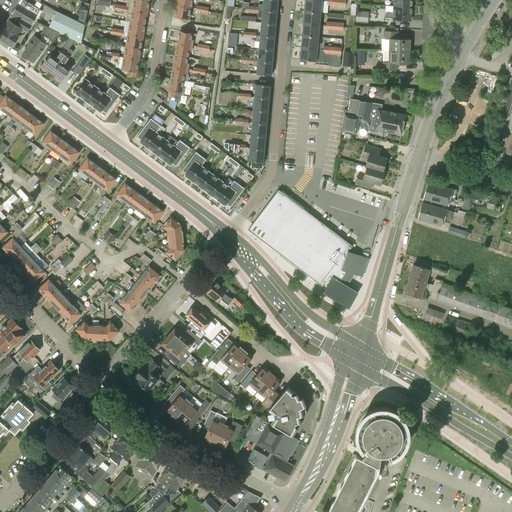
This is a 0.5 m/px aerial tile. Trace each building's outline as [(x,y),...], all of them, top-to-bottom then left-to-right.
[(19,0),(0,33),(0,38),(12,46),(22,29),(27,32),(40,10),(23,0),(19,0)] [(149,1),(143,0),(134,0),(132,10),(146,13),(149,1)] [(277,12),(277,0),(263,0),(263,10),(277,12)] [(321,1),(312,0),(305,0),(304,11),(320,13),(321,6),(321,1)] [(188,20),(190,7),(176,5),(174,17),(188,20)] [(411,21),(411,7),(395,6),(395,13),(386,12),(386,19),(394,19),(394,20),(411,21)] [(87,11),(80,9),(78,22),(85,23),(87,11)] [(146,13),(132,10),(130,22),(144,25),(146,13)] [(277,12),(263,10),(261,23),(276,24),(277,12)] [(320,13),(304,11),(303,24),(319,25),(320,13)] [(367,23),(368,12),(356,11),(355,21),(367,23)] [(86,25),(78,22),(57,12),(49,28),(60,33),(82,44),(86,25)] [(144,25),(130,22),(128,34),(142,37),(144,25)] [(325,29),(334,30),(335,23),(326,22),(325,29)] [(276,24),(261,23),(260,36),(275,37),(276,24)] [(335,23),(334,30),(343,31),(344,24),(335,23)] [(319,25),(303,24),(302,36),(318,37),(319,25)] [(22,55),(34,63),(47,45),(50,47),(60,33),(46,26),(41,33),(43,35),(40,39),(34,35),(22,55)] [(180,31),(178,43),(192,45),(193,39),(191,39),(192,33),(180,31)] [(237,46),(237,33),(228,32),(228,46),(237,46)] [(391,39),(390,51),(409,52),(410,40),(398,39),(398,32),(384,32),(384,39),(391,39)] [(142,37),(128,34),(126,46),(140,48),(142,37)] [(255,41),(260,41),(259,48),(273,50),(275,37),(260,36),(256,35),(256,38),(255,41)] [(318,37),(302,36),(301,42),(301,48),(317,49),(318,37)] [(66,43),(71,47),(71,46),(74,42),(70,38),(66,43)] [(354,41),(345,40),(342,66),(352,67),(354,41)] [(192,45),(178,43),(176,55),(188,57),(189,51),(191,51),(192,45)] [(140,48),(126,46),(124,57),(138,60),(140,48)] [(273,50),(259,48),(258,56),(254,56),(254,58),(254,61),(258,61),(272,62),(273,50)] [(317,49),(301,48),(300,60),(322,62),(322,56),(323,53),(323,50),(317,49)] [(61,81),(70,69),(64,64),(73,52),(70,49),(67,54),(52,74),(61,81)] [(50,54),(40,66),(52,74),(67,54),(62,50),(56,59),(50,54)] [(409,64),(409,52),(390,51),(389,63),(383,63),(382,70),(397,70),(397,64),(409,64)] [(78,64),(83,68),(91,58),(85,54),(78,64)] [(332,54),(330,54),(329,66),(339,67),(341,55),(332,54)] [(188,57),(176,55),(173,66),(188,69),(189,63),(187,63),(188,57)] [(130,77),(135,78),(138,60),(124,57),(122,69),(131,71),(130,77)] [(271,76),(272,62),(258,61),(257,74),(271,76)] [(188,69),(173,66),(171,78),(187,81),(188,75),(187,75),(188,69)] [(82,71),(76,67),(71,72),(77,77),(82,71)] [(173,98),(175,92),(189,94),(191,82),(187,82),(187,81),(171,78),(168,97),(173,98)] [(75,94),(85,101),(96,87),(86,79),(75,94)] [(511,103),(511,79),(501,118),(506,120),(507,120),(511,103)] [(210,86),(198,84),(194,83),(193,88),(209,91),(210,86)] [(256,84),(255,97),(269,98),(270,86),(256,84)] [(369,86),(369,91),(376,91),(376,96),(383,96),(384,86),(369,86)] [(96,87),(85,101),(95,108),(105,94),(96,87)] [(110,88),(105,94),(95,108),(100,113),(102,111),(106,114),(120,95),(110,88)] [(0,109),(7,114),(15,102),(6,95),(4,98),(0,103),(0,109)] [(269,98),(255,97),(253,110),(268,111),(269,98)] [(356,114),(356,116),(359,116),(368,118),(371,119),(376,120),(404,125),(406,116),(381,111),(382,106),(371,104),(371,103),(350,99),(348,112),(356,114)] [(7,114),(16,121),(25,109),(15,102),(7,114)] [(34,116),(25,109),(16,121),(26,128),(34,116)] [(268,111),(253,110),(253,111),(246,110),(246,119),(248,120),(248,122),(252,122),(267,124),(268,111)] [(355,134),(359,116),(356,116),(345,113),(341,132),(355,134)] [(44,123),(34,116),(26,128),(35,135),(44,123)] [(139,142),(145,147),(156,132),(161,126),(150,118),(143,128),(136,137),(141,140),(139,142)] [(402,135),(404,125),(376,120),(371,119),(368,131),(376,133),(377,130),(402,135)] [(267,124),(252,122),(252,128),(245,127),(245,135),(251,135),(265,136),(267,124)] [(9,137),(15,130),(11,128),(7,133),(8,133),(6,135),(9,137)] [(42,142),(52,149),(60,138),(51,131),(42,142)] [(156,132),(145,147),(155,154),(165,139),(156,132)] [(265,136),(251,135),(250,148),(264,149),(265,136)] [(70,145),(60,138),(52,149),(61,156),(70,145)] [(155,154),(164,161),(175,146),(174,146),(165,139),(155,154)] [(179,140),(174,146),(175,146),(164,161),(170,165),(171,163),(176,166),(190,148),(179,140)] [(238,150),(239,145),(229,144),(229,146),(228,151),(238,158),(239,150),(238,150)] [(79,152),(70,145),(61,156),(71,163),(79,152)] [(363,158),(369,160),(366,167),(385,173),(385,172),(383,172),(387,159),(379,157),(381,150),(367,146),(363,158)] [(263,162),(264,149),(250,148),(245,147),(245,150),(245,155),(249,155),(249,161),(263,162)] [(184,176),(190,180),(201,166),(206,160),(195,152),(181,170),(186,174),(184,176)] [(79,169),(88,176),(97,165),(87,158),(79,169)] [(106,172),(97,165),(88,176),(98,183),(106,172)] [(201,166),(190,180),(200,187),(210,173),(201,166)] [(381,185),(385,173),(366,167),(368,168),(366,174),(360,172),(356,184),(371,189),(373,182),(381,185)] [(116,179),(106,172),(98,183),(107,190),(116,179)] [(200,187),(209,194),(220,180),(210,173),(200,187)] [(60,182),(54,177),(48,186),(54,190),(60,182)] [(209,194),(219,202),(230,187),(229,187),(220,180),(209,194)] [(230,207),(237,198),(244,188),(234,181),(229,187),(230,187),(219,202),(224,206),(226,204),(230,207)] [(116,195),(126,202),(134,190),(125,183),(116,195)] [(427,183),(425,191),(450,198),(452,190),(427,183)] [(126,202),(135,209),(144,197),(134,190),(126,202)] [(291,200),(281,192),(282,191),(281,190),(281,191),(278,190),(248,230),(280,255),(279,256),(280,256),(296,268),(296,269),(297,268),(322,286),(323,285),(325,287),(323,292),(349,308),(358,292),(347,286),(355,274),(362,276),(368,259),(348,252),(352,246),(291,200)] [(450,198),(425,191),(423,199),(448,206),(449,202),(454,203),(455,199),(450,198)] [(17,198),(13,194),(8,199),(12,203),(17,198)] [(80,201),(73,197),(67,205),(74,210),(80,201)] [(153,204),(144,197),(135,209),(145,216),(153,204)] [(449,223),(453,211),(422,203),(417,219),(442,226),(443,221),(449,223)] [(163,211),(153,204),(145,216),(154,223),(163,211)] [(127,227),(133,218),(130,215),(126,221),(124,224),(127,227)] [(183,249),(181,225),(171,217),(163,227),(167,230),(169,247),(165,252),(175,259),(183,249)] [(467,232),(450,226),(447,233),(462,238),(463,237),(465,238),(467,232)] [(114,235),(108,231),(103,239),(109,243),(114,235)] [(58,243),(61,240),(56,235),(55,236),(53,238),(58,243)] [(2,247),(10,256),(21,246),(13,237),(2,247)] [(10,256),(18,264),(29,254),(21,246),(10,256)] [(154,253),(162,260),(166,255),(158,249),(154,253)] [(37,263),(29,254),(18,264),(26,273),(37,263)] [(152,261),(143,254),(139,259),(148,265),(152,261)] [(68,255),(60,263),(65,268),(73,260),(68,255)] [(45,271),(37,263),(26,273),(34,281),(45,271)] [(95,267),(91,263),(83,271),(87,275),(95,267)] [(433,264),(431,271),(445,276),(447,268),(433,264)] [(413,265),(409,279),(441,289),(442,284),(443,282),(435,279),(434,285),(426,283),(429,270),(413,265)] [(149,267),(142,276),(153,284),(160,275),(149,267)] [(142,276),(135,285),(145,294),(153,284),(142,276)] [(38,288),(46,297),(57,287),(49,279),(38,288)] [(437,300),(441,289),(409,279),(404,292),(421,298),(423,290),(432,292),(430,298),(437,300)] [(217,282),(214,285),(211,285),(206,292),(217,301),(220,298),(228,305),(232,300),(232,299),(224,293),(227,290),(217,282)] [(511,309),(474,296),(442,284),(441,289),(437,300),(511,327),(511,309)] [(138,303),(145,294),(135,285),(127,294),(138,303)] [(46,297),(54,306),(65,296),(57,287),(46,297)] [(131,312),(138,303),(127,294),(120,303),(131,312)] [(244,303),(237,295),(232,299),(232,300),(239,307),(244,303)] [(73,305),(65,296),(54,306),(62,314),(73,305)] [(81,312),(85,308),(79,301),(75,305),(81,312)] [(115,303),(110,308),(121,316),(125,311),(115,303)] [(81,313),(73,305),(62,314),(70,323),(81,313)] [(203,331),(211,322),(193,307),(186,316),(194,323),(190,327),(202,337),(206,333),(203,331)] [(460,320),(449,316),(445,327),(468,335),(470,329),(464,327),(466,324),(459,322),(460,320)] [(0,358),(25,335),(20,330),(22,329),(12,318),(0,329),(0,331),(0,332),(0,358)] [(106,325),(89,325),(85,320),(76,329),(85,339),(109,340),(118,331),(110,322),(106,325)] [(176,327),(169,336),(186,351),(194,342),(198,346),(202,341),(190,331),(187,336),(176,327)] [(220,333),(211,344),(216,349),(225,338),(220,333)] [(179,359),(186,351),(169,336),(161,345),(172,354),(168,358),(179,368),(183,363),(179,359)] [(35,345),(30,340),(19,352),(14,356),(19,362),(24,357),(28,361),(40,350),(38,349),(39,347),(37,345),(35,345)] [(225,372),(229,368),(244,350),(235,342),(226,353),(222,349),(212,361),(225,372)] [(253,357),(244,350),(229,368),(237,375),(234,379),(238,383),(248,372),(244,368),(253,357)] [(17,365),(9,356),(0,363),(0,368),(6,375),(17,365)] [(44,389),(50,384),(47,382),(59,371),(59,370),(59,367),(57,365),(54,365),(50,361),(41,370),(38,366),(27,377),(33,384),(37,380),(44,389)] [(163,383),(158,379),(152,374),(155,371),(159,366),(153,362),(147,369),(143,365),(142,367),(140,367),(138,370),(138,372),(137,373),(139,375),(135,379),(138,381),(137,382),(141,386),(141,389),(144,392),(148,391),(152,386),(157,390),(163,383)] [(198,372),(203,366),(198,362),(195,366),(195,369),(198,372)] [(178,372),(171,366),(163,375),(171,381),(178,372)] [(248,384),(257,392),(272,374),(263,366),(254,377),(249,373),(239,384),(244,389),(248,384)] [(281,381),(272,374),(257,392),(265,399),(261,403),(267,408),(277,396),(272,392),(281,381)] [(55,385),(51,389),(55,393),(52,396),(58,401),(61,398),(63,399),(70,391),(73,387),(74,384),(71,381),(68,382),(63,378),(56,386),(55,385)] [(175,419),(190,401),(181,394),(185,389),(180,385),(164,404),(169,408),(166,412),(175,419)] [(292,435),(297,427),(296,427),(299,422),(300,422),(299,416),(303,415),(301,408),(306,406),(302,398),(299,399),(297,393),(292,395),(290,393),(292,391),(288,388),(287,387),(269,409),(270,410),(267,414),(268,420),(274,418),(271,423),(292,435)] [(225,398),(229,393),(225,389),(220,395),(225,398)] [(192,416),(197,420),(210,404),(206,400),(202,404),(193,397),(190,401),(175,419),(183,427),(192,416)] [(33,414),(18,400),(0,420),(0,435),(7,428),(15,435),(33,414)] [(50,413),(38,401),(32,408),(37,412),(45,419),(50,413)] [(362,451),(363,452),(364,453),(365,452),(366,453),(363,456),(361,458),(356,455),(328,510),(327,510),(326,510),(325,510),(324,510),(323,510),(322,511),(321,511),(320,511),(356,511),(375,476),(376,466),(379,468),(381,455),(382,452),(382,451),(383,451),(384,451),(385,451),(386,452),(387,455),(390,454),(391,458),(391,459),(393,458),(395,456),(397,455),(399,454),(400,453),(401,452),(402,451),(403,449),(404,448),(405,446),(405,445),(406,443),(406,442),(407,440),(407,438),(407,437),(407,435),(407,434),(407,432),(407,430),(406,428),(406,427),(405,424),(404,423),(404,422),(403,421),(402,420),(401,419),(400,417),(398,416),(396,414),(394,413),(393,412),(392,412),(390,411),(388,411),(387,410),(385,410),(381,410),(379,410),(376,411),(374,411),(372,412),(371,413),(369,414),(367,415),(366,416),(364,418),(363,419),(362,420),(361,422),(360,424),(359,425),(359,426),(359,428),(358,429),(358,431),(357,433),(357,435),(357,436),(357,437),(357,439),(358,442),(358,443),(359,445),(360,447),(361,449),(362,451)] [(214,445),(224,424),(227,419),(210,411),(202,427),(208,430),(203,440),(214,445)] [(115,425),(104,415),(89,433),(96,439),(100,434),(104,437),(115,425)] [(296,440),(268,424),(269,424),(256,417),(244,438),(257,445),(248,460),(248,461),(274,476),(283,481),(285,482),(293,466),(286,462),(298,441),(296,440)] [(233,421),(230,427),(224,424),(214,445),(224,450),(229,441),(234,443),(242,426),(233,421)] [(115,452),(109,459),(113,462),(119,455),(132,438),(123,431),(114,442),(115,442),(110,448),(115,452)] [(82,439),(85,442),(90,446),(91,447),(96,442),(87,434),(82,439)] [(119,455),(113,462),(117,465),(122,458),(127,461),(131,456),(136,450),(140,445),(132,438),(119,455)] [(78,445),(68,457),(79,468),(77,470),(83,476),(82,477),(92,487),(97,481),(85,470),(89,466),(85,463),(90,457),(85,452),(90,446),(85,442),(81,448),(78,445)] [(147,486),(163,459),(145,448),(135,467),(144,472),(139,481),(147,486)] [(106,458),(99,453),(93,461),(99,466),(106,458)] [(169,461),(154,488),(158,492),(159,492),(162,494),(163,493),(178,467),(169,461)] [(59,466),(50,477),(64,489),(69,484),(67,482),(72,477),(59,466)] [(158,492),(147,503),(154,511),(159,511),(169,503),(180,494),(177,490),(180,484),(187,472),(178,467),(163,493),(162,494),(159,492),(158,492)] [(96,490),(104,481),(110,474),(106,470),(101,476),(97,481),(92,487),(92,488),(96,491),(96,490)] [(112,485),(118,491),(130,477),(123,471),(112,485)] [(64,489),(50,477),(42,487),(54,497),(58,492),(60,494),(64,489)] [(104,481),(96,490),(102,495),(109,486),(104,481)] [(224,482),(215,493),(225,501),(234,487),(224,482)] [(54,497),(42,487),(33,498),(46,510),(51,504),(49,503),(54,497)] [(74,488),(70,493),(76,499),(80,494),(74,488)] [(97,503),(102,498),(92,488),(87,494),(97,503)] [(261,498),(248,492),(236,507),(241,511),(258,511),(254,508),(261,498)] [(72,504),(76,499),(70,493),(66,499),(72,504)] [(209,497),(201,504),(208,511),(216,511),(220,508),(209,497)] [(44,511),(46,510),(33,498),(24,508),(28,511),(44,511)] [(241,511),(236,507),(235,508),(228,502),(220,511),(241,511)]
